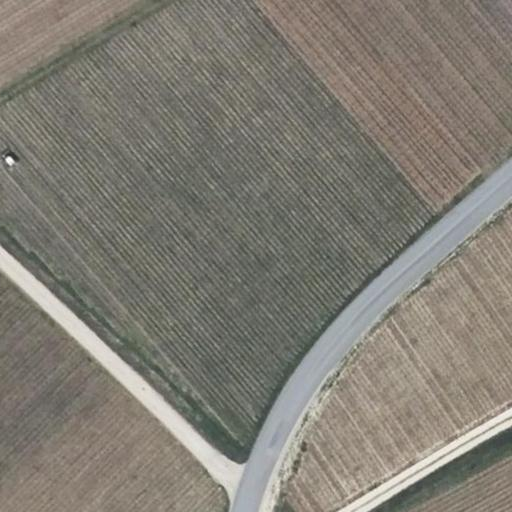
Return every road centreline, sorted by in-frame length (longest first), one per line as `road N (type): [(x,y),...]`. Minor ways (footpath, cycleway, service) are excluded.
road 1 (tertiary): [(253,488),(282,429),(364,315),(511,185)]
road 2 (unclassified): [(253,488),(0,249)]
road 3 (unclassified): [(359,511),(511,425)]
